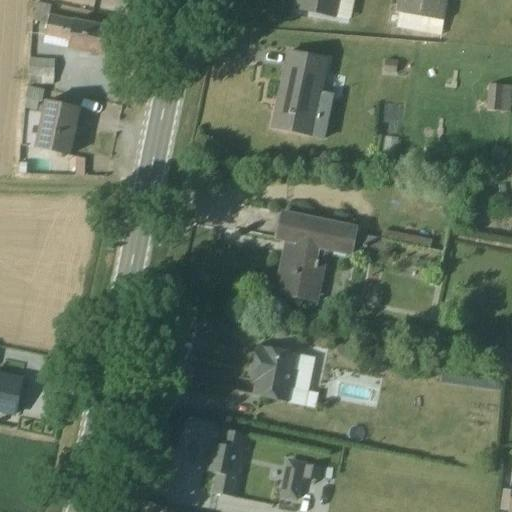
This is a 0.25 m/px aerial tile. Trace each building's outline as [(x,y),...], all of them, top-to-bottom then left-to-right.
[(297,0),(295,11),(333,19),(348,22),(352,0),(297,0)] [(441,23),(445,0),(396,0),(394,15),(398,16),(395,30),(439,38),(441,23)] [(42,45),(101,57),(107,30),(48,18),(49,8),(36,5),(35,5),(31,22),(45,25),(42,45)] [(327,62),(286,54),(271,130),(324,141),(331,101),(320,98),(327,62)] [(53,62),(28,61),(27,79),(28,79),(28,85),(51,87),(53,62)] [(27,87),(23,101),(40,105),(43,91),(27,87)] [(487,87),(484,113),(507,115),(510,89),(487,87)] [(43,104),(32,151),(60,160),(63,157),(67,158),(77,111),(43,104)] [(393,165),(395,140),(383,139),(380,163),(393,165)] [(390,257),(392,245),(355,236),(356,232),(355,231),(281,216),(275,241),(285,244),(274,295),(316,304),(327,254),(350,259),(353,246),(381,252),(381,255),(390,257)] [(381,232),(379,241),(429,251),(430,243),(381,232)] [(331,346),(329,355),(347,359),(348,349),(331,346)] [(313,360),(255,348),(251,368),(256,369),(251,398),(303,409),(313,360)] [(0,413),(13,416),(20,382),(0,377),(0,413)] [(249,438),(223,432),(220,447),(209,445),(203,471),(201,471),(201,473),(214,476),(210,495),(237,501),(237,499),(231,497),(234,479),(237,479),(239,467),(238,466),(240,454),(246,454),(249,438)] [(284,464),(277,500),(295,503),(300,480),(316,483),(318,471),(284,464)] [(511,511),(511,476),(511,477),(509,493),(500,492),(498,511),(499,511),(511,511)]
